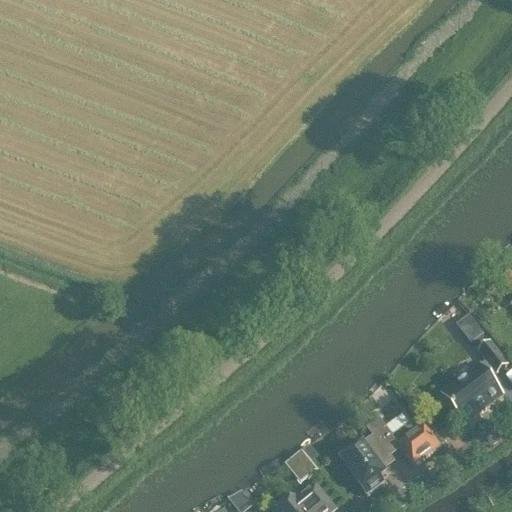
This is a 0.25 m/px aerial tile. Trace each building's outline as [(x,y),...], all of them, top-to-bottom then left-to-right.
[(474,316),(464,326),(479,342),(489,332),(474,316)] [(508,398),(493,378),(499,373),(501,376),(511,367),(495,345),(484,354),(492,364),(485,369),(485,368),(447,397),(470,427),(508,398)] [(380,439),(395,459),(405,451),(418,470),(445,450),(429,430),(420,437),(414,429),(398,441),(385,424),(373,432),(379,440),(380,439)] [(399,464),(395,459),(380,439),(379,440),(345,466),(350,472),(347,474),(355,485),(358,483),(372,502),(388,489),(385,484),(391,480),(387,473),(399,464)] [(314,447),(306,453),(316,465),(323,459),(314,447)] [(317,467),(304,477),(309,484),(322,473),(317,467)] [(301,500),(286,511),(339,511),(321,489),(304,503),(301,500)]
